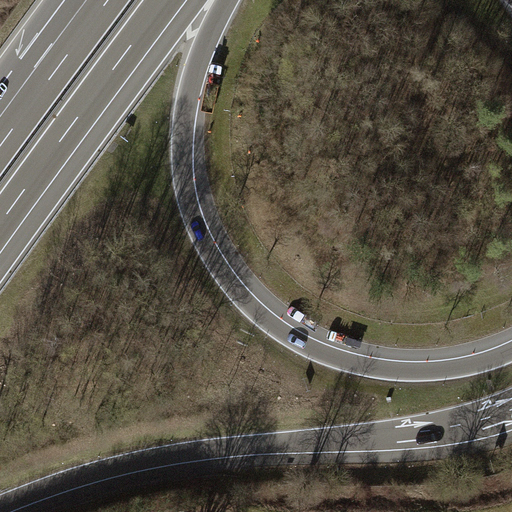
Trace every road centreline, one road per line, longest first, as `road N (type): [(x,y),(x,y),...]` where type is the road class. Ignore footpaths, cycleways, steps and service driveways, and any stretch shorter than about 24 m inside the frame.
road 1 (motorway): [(511,354),(426,373),(356,367),(297,341),(243,298),(202,236),(184,173),(190,96),(228,0)]
road 2 (motorway): [(0,507),(166,456),(398,434),(511,409)]
road 3 (motorway): [(0,239),(177,0)]
road 4 (motorway): [(98,0),(0,132)]
